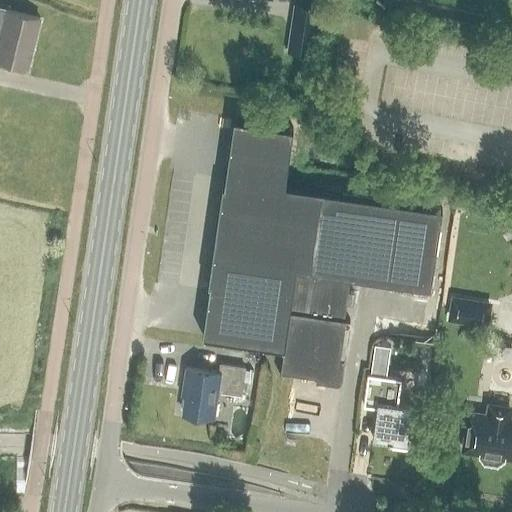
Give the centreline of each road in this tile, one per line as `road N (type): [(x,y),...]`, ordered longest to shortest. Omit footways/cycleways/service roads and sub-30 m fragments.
road 1 (primary): [(65,511),(140,0)]
road 2 (unclassified): [(32,511),(100,0)]
road 3 (unclassified): [(104,483),(177,0)]
road 4 (unclassified): [(300,511),(104,483)]
